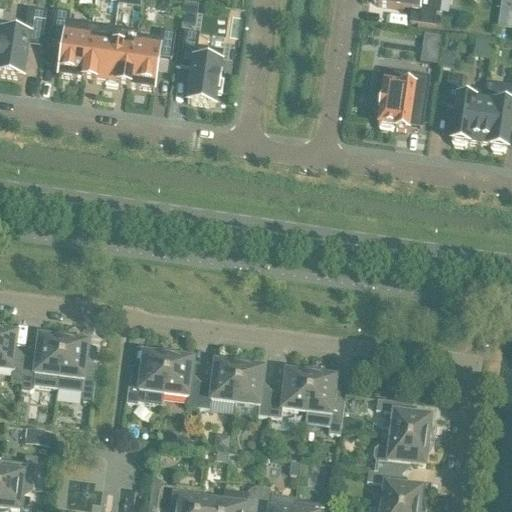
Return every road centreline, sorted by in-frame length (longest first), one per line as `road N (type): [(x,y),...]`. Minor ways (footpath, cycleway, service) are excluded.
road 1 (residential): [(452,511),(469,374),(458,359),(0,299)]
road 2 (secondary): [(511,268),(0,193)]
road 3 (residential): [(0,109),(248,145)]
road 4 (residential): [(323,157),(511,186)]
road 5 (residential): [(345,0),(323,157)]
road 6 (residential): [(266,0),(248,145)]
